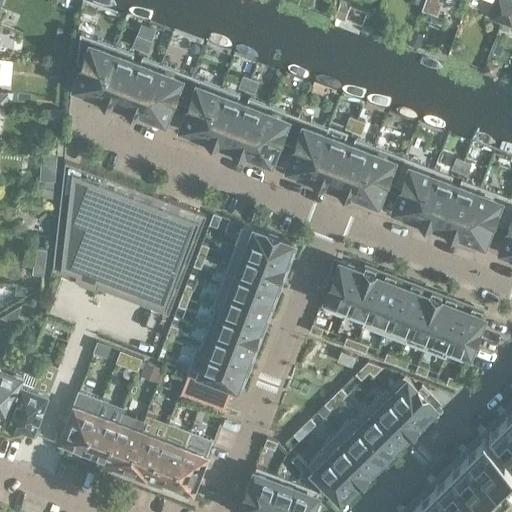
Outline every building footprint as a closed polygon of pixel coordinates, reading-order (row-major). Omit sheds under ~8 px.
[(424,0),(423,4),(422,7),(438,13),(442,0),(444,0),(449,2),(450,0),(424,0)] [(494,0),(489,17),(499,21),(507,0),(494,0)] [(511,0),(507,0),(499,21),(511,25),(511,0)] [(80,30),(76,61),(83,63),(81,69),(83,70),(78,83),(97,90),(115,44),(80,30)] [(145,36),(137,33),(133,44),(140,47),(145,36)] [(152,38),(145,36),(140,47),(147,50),(152,38)] [(115,44),(97,90),(102,92),(101,94),(105,96),(105,97),(112,99),(115,91),(120,93),(134,57),(132,56),(134,51),(115,44)] [(138,59),(124,95),(129,97),(126,105),(133,107),(138,108),(138,106),(143,108),(161,61),(142,54),(140,59),(138,59)] [(161,61),(143,108),(162,115),(167,102),(169,103),(171,97),(181,100),(191,73),(161,61)] [(191,73),(181,100),(190,104),(187,110),(190,111),(185,124),(204,131),(221,84),(191,73)] [(251,76),(243,73),(239,85),(247,88),(251,76)] [(258,79),(251,76),(247,88),(254,90),(258,79)] [(221,84),(204,131),(208,133),(207,135),(212,137),(211,137),(218,140),(221,132),(227,134),(240,98),(238,97),(240,91),(221,84)] [(0,102),(7,103),(13,104),(14,92),(0,90),(0,102)] [(244,99),(230,136),(236,138),(233,145),(239,148),(240,148),(244,149),(245,147),(250,149),(267,102),(249,95),(246,100),(244,99)] [(267,102),(250,149),(268,156),(273,143),(276,144),(278,138),(287,141),(298,113),(267,102)] [(298,113),(287,141),(296,145),(294,151),(296,152),(291,165),(310,172),(328,125),(298,113)] [(357,117),(349,114),(345,125),(353,128),(357,117)] [(365,119),(357,117),(353,128),(361,131),(365,119)] [(328,125),(310,172),(315,174),(314,176),(318,178),(325,181),(328,173),(333,175),(347,139),(327,131),(329,126),(328,125)] [(351,140),(337,176),(342,178),(339,186),(346,189),(346,188),(350,190),(351,188),(356,189),(374,143),(355,135),(353,141),(351,140)] [(374,143),(356,189),(375,197),(380,184),(382,185),(385,179),(394,182),(404,154),(374,143)] [(399,184),(390,206),(408,213),(427,163),(404,154),(394,182),(399,184)] [(456,154),(452,167),(460,170),(464,157),(456,154)] [(464,157),(460,170),(468,173),(472,160),(464,157)] [(101,286),(168,312),(206,213),(65,159),(52,268),(75,277),(75,278),(80,280),(79,282),(100,290),(101,286)] [(431,165),(412,215),(438,225),(457,177),(452,175),(453,173),(431,165)] [(457,177),(438,225),(461,234),(480,183),(462,176),(461,178),(457,177)] [(484,185),(465,235),(486,243),(495,221),(500,223),(510,195),(484,185)] [(505,225),(497,247),(511,252),(511,195),(510,195),(500,223),(505,225)] [(213,211),(209,223),(217,226),(221,214),(213,211)] [(269,232),(243,222),(235,243),(283,262),(286,254),(291,256),(295,245),(290,244),(292,241),(276,235),(276,234),(270,232),(269,232)] [(201,242),(197,252),(205,255),(209,244),(201,242)] [(283,262),(235,243),(227,264),(276,282),(279,275),(283,276),(287,266),(283,264),(283,262)] [(43,273),(46,248),(35,247),(32,271),(43,273)] [(197,252),(193,264),(200,267),(205,255),(197,252)] [(362,267),(340,259),(335,273),(330,271),(326,281),(331,283),(323,305),(344,313),(362,267)] [(227,264),(219,284),(268,302),(269,300),(273,302),(277,292),(273,290),(276,282),(227,264)] [(364,268),(362,267),(344,313),(363,320),(362,323),(364,324),(382,275),(374,272),(376,268),(365,264),(364,268)] [(384,276),(382,275),(364,324),(383,331),(402,283),(394,280),(396,275),(386,271),(384,276)] [(410,286),(402,283),(383,331),(404,339),(422,291),(420,290),(422,285),(411,281),(410,286)] [(186,282),(182,292),(189,295),(193,285),(186,282)] [(219,284),(212,304),(260,323),(263,315),(268,317),(272,306),(267,304),(268,302),(219,284)] [(430,293),(422,291),(404,339),(424,347),(442,298),(440,298),(442,293),(432,289),(430,293)] [(182,292),(177,304),(185,307),(189,295),(182,292)] [(444,299),(442,298),(424,347),(445,355),(462,306),(455,303),(457,299),(446,295),(444,299)] [(214,306),(207,325),(252,343),(253,341),(258,342),(262,332),(257,330),(260,323),(212,304),(211,305),(214,306)] [(470,309),(462,306),(445,355),(447,352),(466,360),(484,314),(481,313),(482,309),(472,304),(470,309)] [(170,322),(166,333),(174,336),(178,325),(170,322)] [(323,326),(312,322),(309,329),(320,334),(323,326)] [(252,343),(207,325),(200,344),(197,343),(196,344),(245,363),(248,355),(252,357),(256,346),(252,345),(252,343)] [(166,333),(162,344),(169,347),(174,336),(166,333)] [(358,339),(346,335),(343,342),(355,347),(358,339)] [(111,344),(97,339),(93,350),(106,355),(111,344)] [(368,344),(358,339),(355,347),(365,351),(368,344)] [(196,344),(188,366),(237,384),(238,381),(242,383),(246,372),(242,370),(245,363),(196,344)] [(27,362),(32,348),(24,345),(19,359),(27,362)] [(341,348),(337,358),(352,364),(356,354),(341,348)] [(398,354),(387,350),(384,358),(395,362),(398,354)] [(141,358),(125,351),(120,364),(136,371),(141,358)] [(409,359),(398,354),(395,362),(406,366),(409,359)] [(368,359),(363,364),(369,370),(374,374),(383,365),(368,359)] [(9,410),(6,417),(7,418),(10,425),(15,427),(22,423),(34,428),(49,390),(59,365),(58,365),(47,360),(41,376),(37,374),(37,375),(24,370),(9,410)] [(163,367),(145,360),(140,374),(158,381),(163,367)] [(0,361),(0,407),(9,410),(24,370),(0,361)] [(429,366),(418,362),(415,370),(426,374),(429,366)] [(363,364),(355,372),(361,378),(369,370),(363,364)] [(188,369),(180,390),(201,398),(209,377),(188,369)] [(389,388),(388,388),(420,421),(435,405),(425,394),(429,390),(422,383),(418,387),(404,373),(389,388)] [(449,374),(446,382),(457,386),(460,378),(449,374)] [(209,377),(201,398),(224,407),(231,386),(209,377)] [(386,385),(370,401),(404,435),(409,430),(413,434),(421,426),(418,422),(420,421),(388,388),(389,388),(386,385)] [(341,386),(332,394),(338,400),(347,392),(341,386)] [(73,401),(60,437),(83,445),(101,396),(79,387),(73,401)] [(332,394),(324,402),(330,408),(338,400),(332,394)] [(101,396),(83,445),(105,454),(118,418),(122,409),(123,406),(101,398),(102,396),(101,396)] [(355,415),(355,416),(389,451),(390,450),(393,453),(401,445),(398,442),(404,435),(370,401),(355,415)] [(503,511),(511,504),(511,401),(483,431),(399,511),(503,511)] [(105,454),(103,457),(125,465),(140,426),(144,417),(122,409),(118,418),(105,454)] [(140,426),(125,465),(147,474),(148,471),(168,420),(146,411),(144,417),(140,426)] [(353,413),(336,429),(373,466),(378,461),(382,464),(390,456),(387,453),(389,451),(355,416),(355,415),(353,413)] [(310,416),(301,424),(307,430),(316,422),(310,416)] [(168,420),(148,471),(170,479),(190,428),(168,420)] [(301,424),(293,432),(299,438),(307,430),(301,424)] [(190,428),(170,479),(193,488),(212,437),(190,428)] [(336,429),(320,445),(322,447),(323,447),(357,482),(359,480),(362,483),(370,475),(367,472),(373,466),(336,429)] [(267,436),(264,443),(275,448),(278,440),(267,436)] [(322,447),(307,462),(341,497),(343,495),(347,498),(355,490),(351,487),(357,482),(323,447),(322,447)] [(297,453),(291,458),(302,469),(305,461),(297,453)] [(302,469),(300,474),(308,477),(311,467),(305,461),(302,469)] [(257,464),(240,506),(244,507),(242,511),(253,511),(254,511),(256,511),(262,511),(277,472),(257,464)] [(277,472),(262,511),(286,511),(298,480),(277,472)] [(298,480),(286,511),(316,511),(318,509),(312,507),(319,488),(298,480)]
